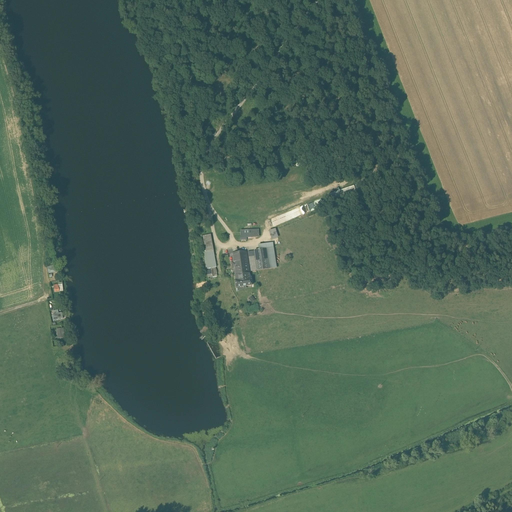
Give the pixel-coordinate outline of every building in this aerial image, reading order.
[(356,192),(354,186),(329,194),(331,201),(356,192)] [(268,231),(271,240),(278,238),(275,229),(268,231)] [(210,236),(203,237),(205,248),(212,247),(210,236)] [(275,268),(272,243),(264,245),(265,250),(268,270),(275,268)] [(265,250),(254,252),(257,271),(268,270),(265,250)] [(254,252),(248,253),(251,272),(257,271),(254,252)] [(234,255),(232,255),(235,277),(248,275),(245,253),(237,254),(234,255)] [(235,277),(236,281),(234,282),(235,289),(252,286),(251,279),(249,280),(248,275),(235,277)] [(61,313),(52,316),(53,322),(63,319),(61,313)] [(63,329),(56,330),(58,339),(65,338),(63,329)]
